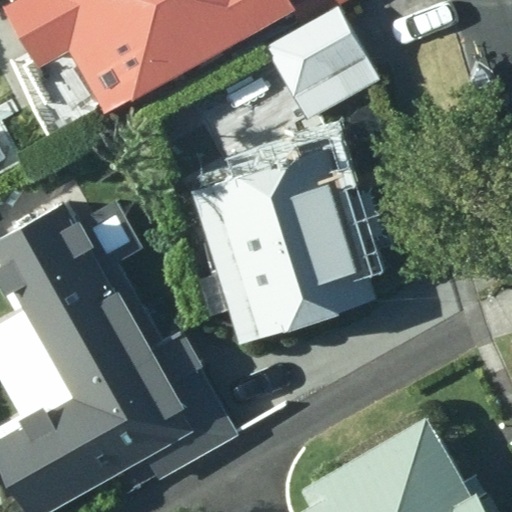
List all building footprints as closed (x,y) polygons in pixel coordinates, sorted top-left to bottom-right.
[(96,106),(289,3),(287,0),(0,0),(0,4),(29,60),(62,43),(96,106)] [(341,13),(272,50),(312,123),(381,86),(341,13)] [(384,318),(336,157),(207,196),(227,262),(213,266),(241,361),(384,318)] [(178,367),(78,190),(0,233),(0,303),(49,389),(0,416),(0,463),(27,511),(45,511),(145,456),(154,473),(235,428),(194,357),(178,367)] [(482,511),(470,489),(443,503),(409,441),(304,500),(281,511),(482,511)]
